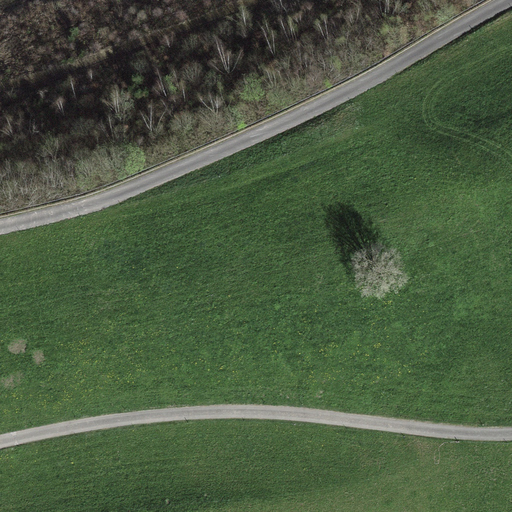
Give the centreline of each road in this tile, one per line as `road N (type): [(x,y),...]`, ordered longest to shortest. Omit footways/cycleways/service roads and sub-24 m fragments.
road 1 (track): [(0,227),(108,198),(368,79),(508,0)]
road 2 (unclassified): [(511,434),(219,412),(62,429),(0,445)]
